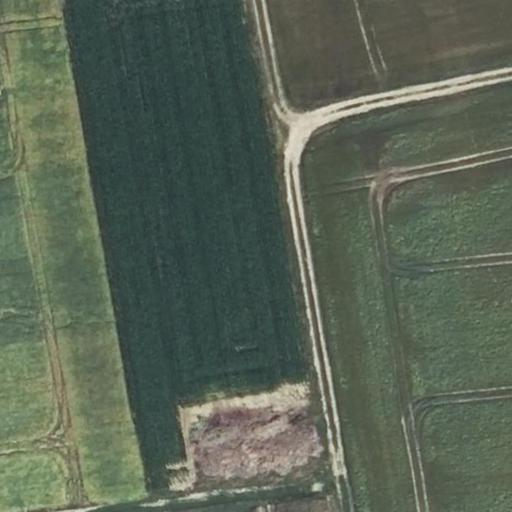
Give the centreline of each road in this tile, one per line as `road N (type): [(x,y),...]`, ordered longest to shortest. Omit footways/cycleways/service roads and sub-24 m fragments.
road 1 (track): [(347,511),(288,116),(511,72)]
road 2 (track): [(343,487),(163,511)]
